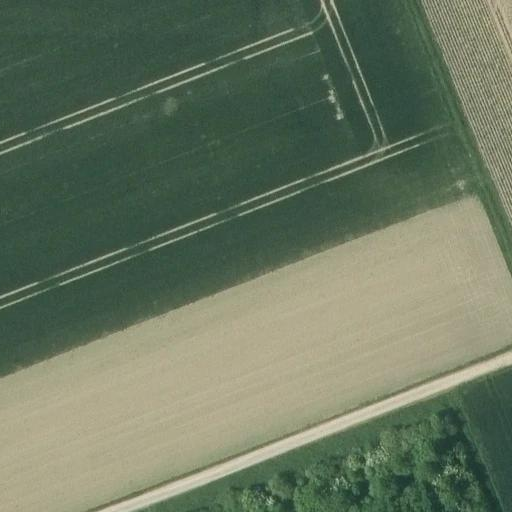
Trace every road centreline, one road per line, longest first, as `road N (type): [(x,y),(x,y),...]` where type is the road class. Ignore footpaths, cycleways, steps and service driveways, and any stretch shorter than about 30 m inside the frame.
road 1 (track): [(511,359),(123,511)]
road 2 (track): [(511,254),(412,0)]
